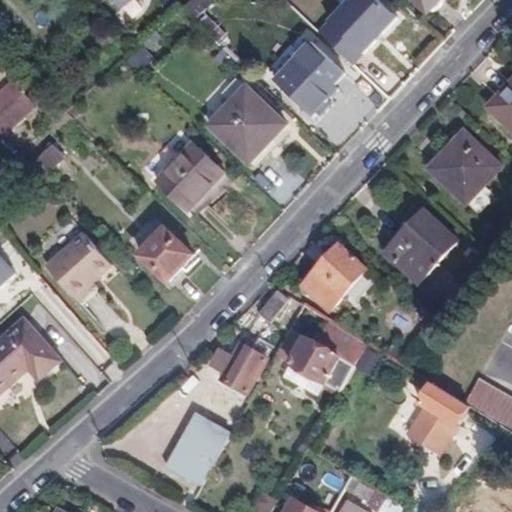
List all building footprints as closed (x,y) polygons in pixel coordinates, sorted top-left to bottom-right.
[(349,0),(319,31),(353,63),(398,17),(379,0),(349,0)] [(417,0),(432,14),(445,0),(417,0)] [(348,74),(315,44),(280,83),(307,109),(304,112),(317,124),(342,97),(334,88),(348,74)] [(141,72),(152,58),(140,49),(130,63),(141,72)] [(15,80),(0,93),(0,139),(1,140),(39,107),(15,80)] [(511,87),(492,110),(511,129),(511,87)] [(287,126),(247,88),(211,127),(251,165),(287,126)] [(470,207),(505,169),(469,134),(434,171),(470,207)] [(67,157),(57,147),(39,162),(48,172),(49,173),(67,157)] [(190,213),(225,176),(196,147),(161,184),(190,213)] [(48,172),(39,162),(29,171),(28,172),(37,182),(48,172)] [(57,182),(49,173),(48,172),(37,182),(45,192),(57,182)] [(142,253),(168,226),(140,198),(114,226),(142,253)] [(423,285),(460,245),(428,216),(391,255),(423,285)] [(171,283),(197,256),(167,230),(143,256),(171,283)] [(118,269),(88,235),(51,269),(81,303),(118,269)] [(369,273),(343,250),(310,284),(336,308),(369,273)] [(0,288),(1,290),(17,276),(0,255),(0,288)] [(306,307),(294,299),(278,326),(291,334),(293,332),(306,307)] [(64,364),(27,322),(0,345),(0,401),(35,371),(44,381),(64,364)] [(370,347),(333,324),(325,337),(323,336),(317,345),(308,340),(294,365),(344,393),(370,347)] [(293,332),(291,334),(279,356),(294,365),(308,340),(293,332)] [(255,398),(273,366),(269,363),(271,360),(260,354),(264,347),(249,338),(236,359),(221,351),(214,366),(228,373),(224,380),(255,398)] [(472,410),(511,434),(511,399),(482,381),(466,406),(472,410)] [(472,410),(466,406),(434,386),(406,433),(415,439),(399,466),(427,483),(472,410)] [(173,470),(204,489),(232,440),(200,421),(173,470)] [(404,511),(406,509),(358,481),(352,491),(368,500),(366,503),(382,511),(404,511)] [(257,511),(276,511),(281,504),(267,496),(257,511)] [(289,511),(317,511),(296,500),(289,511)]
